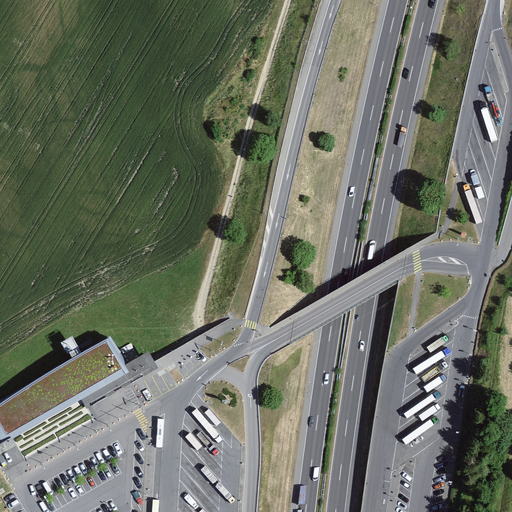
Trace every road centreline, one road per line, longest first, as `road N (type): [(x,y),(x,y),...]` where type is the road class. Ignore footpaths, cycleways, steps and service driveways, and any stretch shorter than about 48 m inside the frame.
road 1 (motorway): [(335,511),(366,293),(429,0)]
road 2 (motorway): [(398,0),(353,199),(305,511)]
road 3 (motorway): [(335,0),(242,350)]
road 4 (track): [(288,0),(197,327)]
